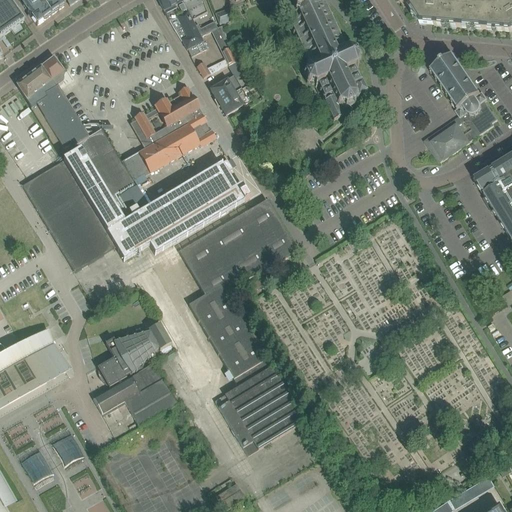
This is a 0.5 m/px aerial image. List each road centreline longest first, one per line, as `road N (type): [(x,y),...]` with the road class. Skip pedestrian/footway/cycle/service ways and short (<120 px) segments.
road 1 (residential): [(409,41),(392,93),(401,168),(415,180),(450,179),(511,138)]
road 2 (residential): [(270,202),(146,0)]
road 3 (tertiary): [(116,0),(0,82)]
